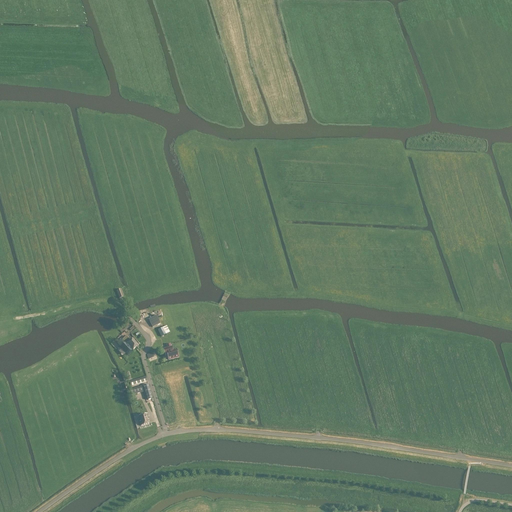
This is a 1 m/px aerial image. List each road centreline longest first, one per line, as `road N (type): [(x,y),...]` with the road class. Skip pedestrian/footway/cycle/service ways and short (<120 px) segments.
road 1 (unclassified): [(38,511),(132,446),(170,431),(317,436),(481,460)]
road 2 (track): [(217,428),(190,322),(213,313),(231,286),(511,323)]
road 3 (track): [(0,317),(92,299),(125,308)]
